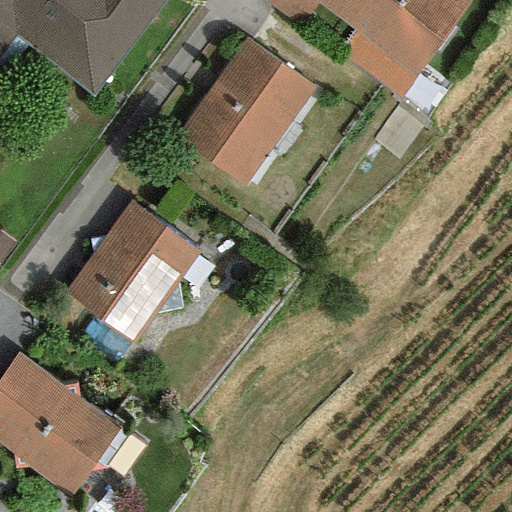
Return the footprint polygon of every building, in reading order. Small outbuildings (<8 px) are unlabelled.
[(0,0),(0,51),(13,35),(92,95),(164,0),(0,0)] [(264,0),(266,3),(278,13),(289,20),(300,26),(309,13),(316,4),(353,32),(338,55),(398,97),(465,0),(264,0)] [(314,89),(244,39),(173,139),(243,189),(314,89)] [(197,253),(130,203),(62,293),(129,343),(197,253)] [(119,428),(18,355),(0,379),(0,444),(70,495),(119,428)]
